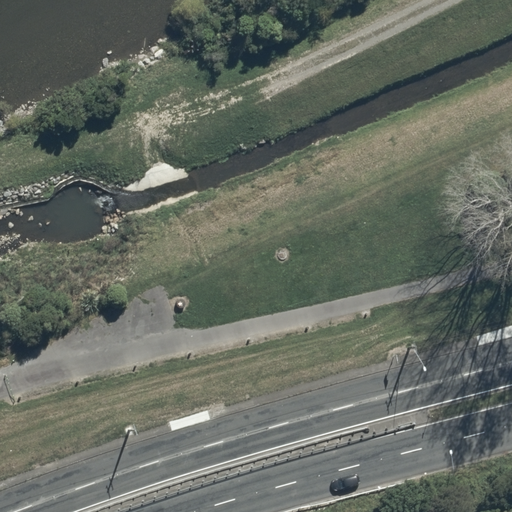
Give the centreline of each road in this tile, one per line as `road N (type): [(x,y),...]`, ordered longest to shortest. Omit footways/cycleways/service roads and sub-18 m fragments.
road 1 (secondary): [(30,511),(98,485),(511,367)]
road 2 (secondary): [(511,427),(216,511)]
